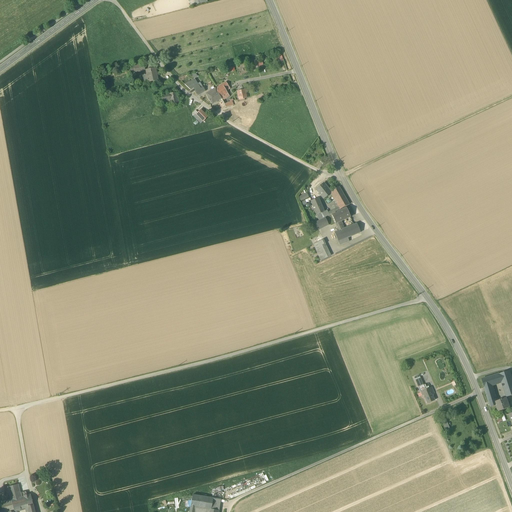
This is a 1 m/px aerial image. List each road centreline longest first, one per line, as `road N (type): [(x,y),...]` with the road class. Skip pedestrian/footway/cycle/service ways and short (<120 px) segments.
road 1 (secondary): [(341,175),(450,334),(511,486)]
road 2 (residential): [(341,175),(331,177),(197,101),(114,0)]
road 3 (secondary): [(269,0),(341,175)]
road 4 (track): [(341,175),(511,96)]
